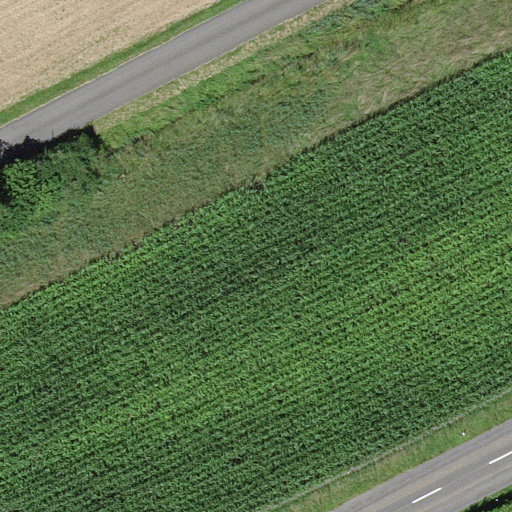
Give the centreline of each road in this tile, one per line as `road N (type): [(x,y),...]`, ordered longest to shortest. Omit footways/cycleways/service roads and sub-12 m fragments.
road 1 (unclassified): [(0,144),(282,0)]
road 2 (secondary): [(394,511),(511,451)]
